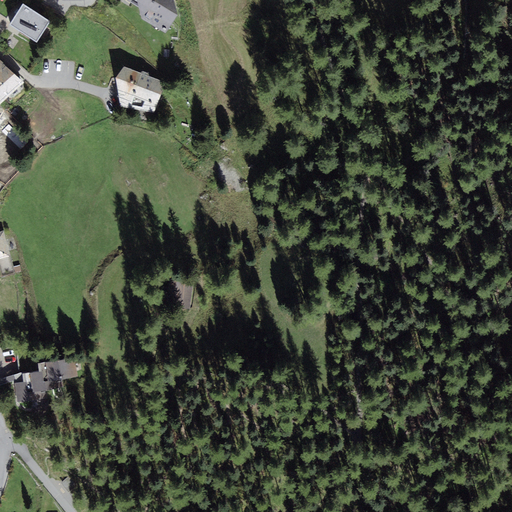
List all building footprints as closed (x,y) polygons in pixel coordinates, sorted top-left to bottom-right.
[(141,18),(166,33),(178,14),(174,0),(127,0),(139,6),(141,18)] [(10,25),(37,42),(50,21),(24,4),(10,25)] [(0,105),(23,83),(4,64),(0,68),(0,105)] [(155,112),(165,83),(124,67),(116,77),(121,106),(155,112)] [(0,265),(3,277),(15,273),(4,231),(0,231),(0,265)] [(194,283),(170,278),(165,302),(189,307),(194,283)] [(75,358),(38,363),(39,371),(23,373),(24,382),(15,383),(17,402),(48,398),(47,390),(64,388),(63,379),(78,377),(75,358)] [(77,486),(69,477),(61,483),(69,493),(77,486)]
